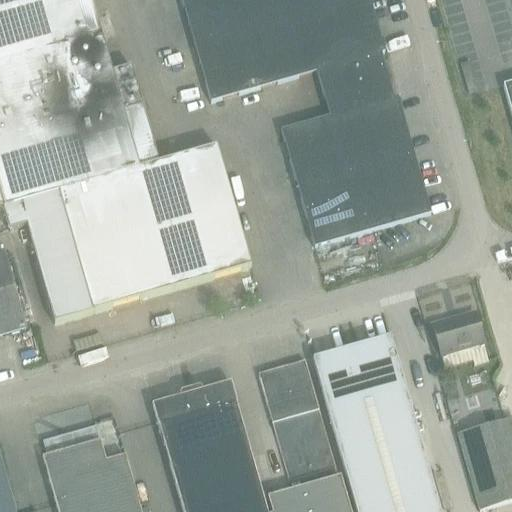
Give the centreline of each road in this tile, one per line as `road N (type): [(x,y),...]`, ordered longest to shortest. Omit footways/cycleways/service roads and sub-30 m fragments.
road 1 (unclassified): [(471,243),(434,270),(0,397)]
road 2 (unclassified): [(418,0),(477,213),(471,243)]
